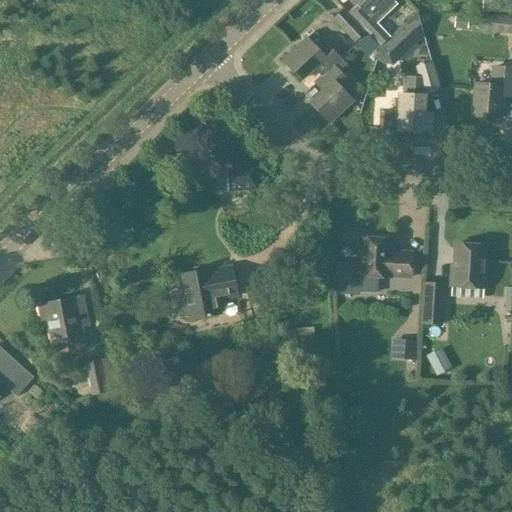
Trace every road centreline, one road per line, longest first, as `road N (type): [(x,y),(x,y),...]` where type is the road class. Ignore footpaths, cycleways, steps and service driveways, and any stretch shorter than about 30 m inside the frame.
road 1 (residential): [(511,182),(352,176),(203,54)]
road 2 (tertiary): [(0,254),(203,54)]
